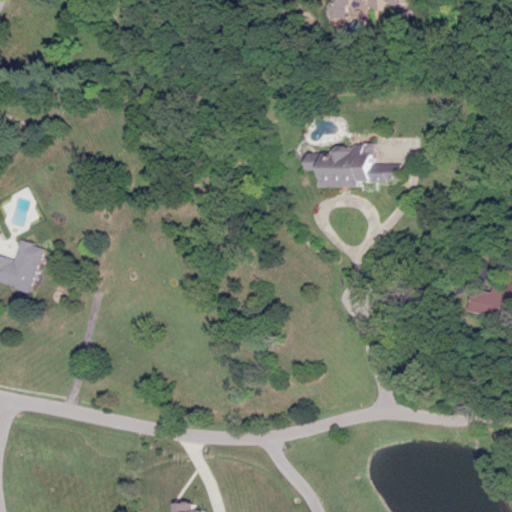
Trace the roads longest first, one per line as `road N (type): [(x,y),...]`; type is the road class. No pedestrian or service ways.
road 1 (residential): [(511,420),(372,412),(270,436),(194,435),(0,396)]
road 2 (residential): [(392,413),(355,297)]
